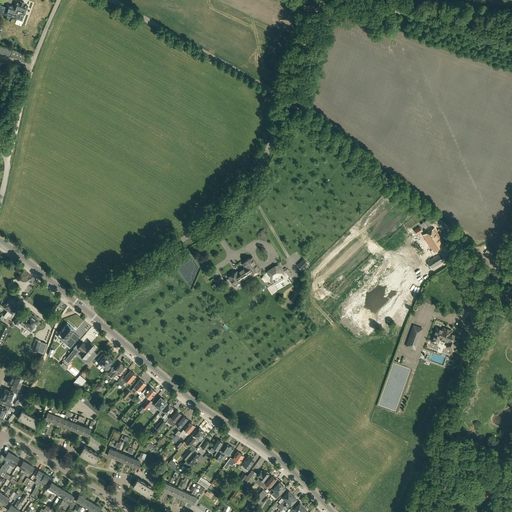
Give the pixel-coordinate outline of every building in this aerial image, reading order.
[(8,4),(4,13),(18,17),(19,12),(25,14),(28,6),(24,5),(25,3),(20,1),(19,3),(16,1),(14,6),(8,4)] [(0,53),(21,60),(23,54),(13,50),(0,46),(0,53)] [(0,68),(6,70),(8,64),(0,61),(0,68)] [(272,141),(267,153),(271,155),(276,143),(272,141)] [(360,221),(352,229),(354,231),(362,223),(360,221)] [(411,238),(422,231),(419,227),(409,234),(411,238)] [(432,250),(433,249),(435,252),(446,246),(434,228),(423,234),(422,235),(432,250)] [(424,261),(416,249),(417,248),(414,244),(402,253),(413,269),(424,261)] [(431,268),(443,261),(438,254),(427,261),(431,268)] [(237,271),(228,277),(235,286),(237,284),(239,288),(244,284),(245,283),(245,284),(243,281),(241,278),(249,273),(251,276),(261,270),(252,257),(249,259),(249,258),(245,261),(245,262),(242,264),(246,268),(238,273),(237,271)] [(304,259),(297,265),(301,269),(308,263),(304,259)] [(390,270),(393,265),(385,261),(379,271),(381,273),(380,276),(377,275),(368,292),(376,296),(388,274),(386,273),(388,269),(390,270)] [(272,279),(284,272),(279,264),(267,272),(272,279)] [(394,305),(411,287),(404,280),(387,298),(394,305)] [(7,295),(1,302),(5,305),(4,306),(9,310),(4,316),(7,319),(9,316),(10,317),(13,314),(11,313),(12,312),(13,311),(14,311),(15,309),(14,308),(16,306),(17,304),(17,303),(15,301),(15,302),(13,300),(13,299),(11,298),(10,298),(7,295)] [(19,315),(14,322),(17,325),(19,322),(25,327),(31,331),(35,326),(34,324),(38,319),(30,313),(28,316),(26,318),(25,317),(23,319),(22,318),(23,317),(19,315)] [(3,324),(0,329),(0,337),(3,339),(9,327),(3,324)] [(60,333),(59,333),(60,334),(62,336),(63,337),(63,336),(66,339),(65,340),(67,341),(65,343),(66,344),(70,348),(76,341),(71,337),(73,334),(71,332),(72,331),(74,330),(71,327),(71,326),(70,326),(67,324),(60,333)] [(414,325),(406,346),(415,348),(422,328),(414,325)] [(436,327),(432,341),(438,343),(439,338),(443,340),(444,341),(444,340),(448,342),(446,347),(452,349),(458,335),(451,332),(452,331),(444,328),(443,330),(436,327)] [(37,352),(37,351),(43,353),(45,350),(38,347),(40,341),(36,340),(32,350),(37,352)] [(80,353),(88,359),(93,352),(92,351),(96,347),(89,342),(86,345),(84,343),(79,349),(82,351),(80,353)] [(65,360),(68,363),(78,351),(75,348),(65,360)] [(108,358),(105,355),(103,353),(97,360),(103,366),(108,369),(110,367),(111,366),(108,364),(111,361),(107,358),(108,358)] [(111,378),(117,371),(121,374),(127,368),(126,367),(126,366),(125,365),(124,365),(120,362),(113,370),(111,369),(107,374),(111,378)] [(128,385),(130,382),(136,376),(136,375),(135,374),(134,373),(133,373),(130,371),(126,375),(125,375),(124,376),(123,375),(116,382),(121,386),(124,382),(128,385)] [(10,378),(22,383),(24,378),(23,378),(24,375),(19,372),(17,375),(12,373),(10,378)] [(73,383),(76,386),(83,378),(80,375),(73,383)] [(22,383),(10,378),(8,383),(13,385),(12,388),(17,391),(19,388),(16,387),(18,382),(22,384),(22,383)] [(134,393),(137,389),(140,391),(146,384),(145,384),(145,382),(144,381),(143,381),(140,379),(130,390),(134,393)] [(145,394),(150,399),(156,392),(150,387),(147,390),(146,388),(139,396),(141,398),(144,395),(144,394),(145,394)] [(16,394),(17,391),(12,388),(10,391),(6,389),(3,394),(12,398),(13,398),(14,398),(16,394)] [(125,399),(131,392),(128,389),(122,396),(125,399)] [(13,398),(12,398),(3,394),(1,399),(6,401),(5,404),(11,406),(12,404),(11,403),(13,398)] [(166,402),(167,401),(164,399),(164,400),(161,397),(156,403),(155,402),(154,403),(151,407),(154,410),(157,407),(160,409),(167,402),(166,402)] [(148,406),(152,401),(149,399),(142,406),(145,409),(148,406)] [(165,417),(170,412),(171,413),(173,410),(172,410),(173,408),(171,406),(171,405),(170,404),(169,404),(168,403),(162,410),(165,412),(162,415),(165,417)] [(0,405),(0,411),(5,413),(6,414),(7,414),(11,406),(5,404),(3,407),(0,405)] [(52,421),(55,414),(56,411),(58,407),(57,406),(55,406),(53,411),(52,410),(51,413),(45,410),(42,417),(52,421)] [(35,427),(40,418),(22,409),(18,417),(35,427)] [(58,424),(64,426),(67,419),(68,416),(70,417),(72,412),(67,410),(66,415),(65,414),(64,418),(61,416),(58,424)] [(172,425),(174,423),(182,414),(179,412),(179,411),(178,410),(177,410),(176,410),(170,417),(167,420),(170,423),(172,425)] [(55,414),(52,421),(58,424),(61,416),(57,415),(58,412),(56,411),(55,414)] [(180,428),(188,419),(183,415),(177,421),(179,423),(177,425),(180,428)] [(70,429),(76,431),(79,424),(76,423),(77,419),(74,417),(73,421),(70,429)] [(73,421),(67,419),(64,426),(70,429),(73,421)] [(159,430),(165,422),(162,419),(156,427),(159,430)] [(188,434),(189,433),(195,426),(193,424),(193,423),(192,421),(191,422),(190,421),(184,428),(184,429),(179,434),(182,437),(185,434),(186,435),(187,435),(188,434)] [(76,431),(82,433),(85,426),(79,424),(76,431)] [(88,436),(91,429),(85,426),(82,433),(88,436)] [(190,446),(196,439),(198,438),(200,440),(205,433),(201,430),(202,429),(200,427),(199,428),(198,429),(198,428),(185,442),(190,446)] [(185,442),(182,439),(175,447),(179,450),(185,442)] [(218,450),(223,442),(222,442),(223,441),(221,439),(220,440),(217,439),(210,450),(214,452),(216,448),(218,450)] [(223,453),(224,452),(229,455),(234,448),(227,444),(222,451),(223,451),(222,452),(220,451),(215,458),(220,461),(225,454),(223,453)] [(96,463),(101,455),(84,445),(79,453),(96,463)] [(113,457),(116,450),(110,448),(107,455),(113,457)] [(186,459),(193,452),(189,449),(183,456),(186,459)] [(122,453),(116,450),(113,457),(119,460),(122,453)] [(6,468),(8,464),(11,459),(14,454),(8,451),(5,457),(8,459),(4,466),(3,466),(1,470),(0,469),(0,474),(1,475),(5,468),(6,468)] [(190,464),(196,457),(201,460),(204,457),(201,454),(199,455),(195,451),(187,460),(190,464)] [(234,464),(236,461),(239,463),(244,456),(243,455),(243,454),(242,453),(241,454),(237,451),(229,464),(232,465),(233,463),(234,464)] [(119,460),(125,462),(128,455),(122,453),(119,460)] [(19,458),(14,454),(11,459),(8,464),(6,468),(8,469),(10,465),(13,467),(19,458)] [(134,458),(128,455),(125,462),(131,465),(134,458)] [(247,471),(249,469),(254,461),(247,457),(242,464),(246,466),(244,469),(247,471)] [(140,460),(134,458),(131,465),(137,467),(140,460)] [(21,477),(25,470),(27,467),(29,463),(23,460),(19,466),(23,468),(21,471),(21,472),(19,476),(21,477)] [(28,472),(30,473),(34,467),(29,463),(27,467),(25,470),(21,477),(23,478),(25,474),(27,475),(28,473),(27,473),(28,472)] [(39,469),(35,476),(38,478),(36,480),(36,481),(34,485),(36,486),(44,473),(39,469)] [(197,481),(203,472),(200,469),(194,478),(197,481)] [(247,486),(257,473),(252,469),(242,482),(247,486)] [(260,486),(264,481),(269,474),(269,473),(267,471),(266,472),(263,470),(263,471),(262,470),(257,476),(258,477),(256,480),(258,482),(257,483),(260,486)] [(238,480),(241,483),(244,479),(247,474),(243,472),(240,476),(238,480)] [(42,480),(45,482),(49,476),(44,473),(36,486),(38,488),(41,483),(40,483),(42,480)] [(270,486),(276,479),(275,479),(275,478),(274,477),(273,478),(271,475),(262,485),(266,488),(268,485),(270,486)] [(150,496),(154,488),(138,478),(133,486),(150,496)] [(165,491),(169,483),(163,481),(160,488),(165,491)] [(47,497),(49,498),(52,494),(53,491),(57,485),(52,482),(48,488),(46,490),(50,492),(47,497)] [(275,490),(272,494),(276,498),(280,494),(283,491),(282,490),(285,488),(283,486),(281,484),(282,484),(280,482),(279,483),(279,482),(273,489),(275,490)] [(174,486),(169,483),(165,491),(171,493),(174,486)] [(56,492),(59,494),(62,488),(57,485),(53,491),(56,492)] [(180,489),(174,486),(171,493),(177,496),(180,489)] [(180,489),(177,496),(182,498),(186,491),(183,490),(184,488),(181,486),(180,489)] [(191,494),(188,501),(194,504),(197,496),(194,495),(195,493),(195,492),(197,488),(194,487),(192,491),(191,494)] [(68,492),(62,488),(59,494),(64,498),(68,492)] [(182,498),(188,501),(191,494),(186,491),(182,498)] [(258,498),(253,502),(256,506),(262,499),(266,494),(263,491),(257,497),(258,498)] [(279,508),(281,506),(289,498),(292,495),(291,494),(291,493),(289,491),(289,492),(288,491),(283,497),(278,501),(281,503),(277,507),(279,508)] [(73,495),(68,492),(64,498),(70,501),(73,495)] [(10,498),(4,494),(0,501),(6,504),(10,498)] [(76,500),(81,503),(85,497),(80,494),(76,500)] [(279,508),(281,510),(285,506),(287,508),(296,499),(295,498),(296,498),(294,496),(293,496),(292,495),(289,498),(281,506),(279,508)] [(90,500),(85,497),(81,503),(87,506),(90,500)] [(19,499),(16,503),(16,504),(14,506),(11,504),(8,510),(11,511),(13,511),(21,501),(19,499)] [(90,511),(92,510),(92,509),(95,504),(90,500),(87,506),(90,508),(87,511),(90,511)] [(13,511),(20,511),(21,511),(19,509),(21,506),(20,506),(23,502),(21,501),(13,511)] [(299,502),(290,510),(292,511),(297,511),(303,507),(301,505),(302,504),(300,502),(299,503),(299,502)]
